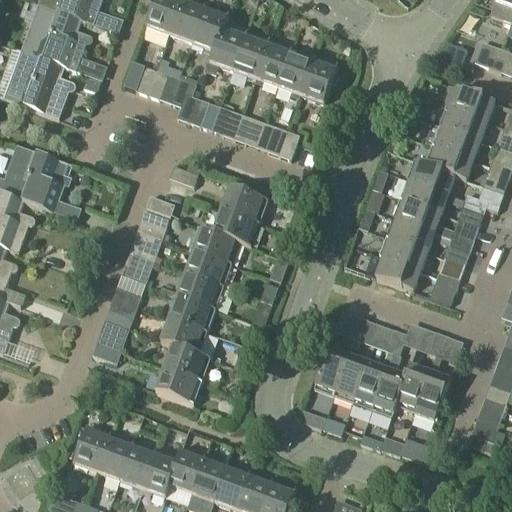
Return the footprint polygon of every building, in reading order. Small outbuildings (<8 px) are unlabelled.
[(43,0),(39,12),(82,28),(94,32),(99,34),(102,23),(98,22),(105,2),(100,0),(43,0)] [(170,42),(183,5),(170,0),(158,0),(147,34),(170,42)] [(511,0),(499,0),(491,24),(511,31),(511,28),(511,0)] [(192,51),(206,13),(183,5),(170,42),(192,51)] [(39,12),(22,59),(65,75),(77,79),(81,80),(85,70),(81,68),(88,49),(76,44),(82,28),(39,12)] [(225,32),(226,33),(230,22),(206,13),(192,51),(214,58),(216,59),(225,32)] [(247,40),(226,33),(225,32),(216,59),(214,58),(210,69),(209,69),(206,78),(215,81),(217,72),(233,78),(247,40)] [(256,86),(270,49),(247,40),(233,78),(256,86)] [(496,54),(481,48),(474,69),(500,79),(504,68),(493,63),(496,54)] [(277,93),(291,56),(270,49),(256,86),(277,93)] [(508,58),(496,54),(493,63),(504,68),(508,58)] [(65,75),(22,59),(12,56),(0,87),(0,103),(5,105),(5,106),(60,126),(71,96),(59,92),(65,75)] [(301,102),(315,65),(291,56),(277,93),(301,102)] [(463,62),(449,56),(445,66),(459,71),(463,62)] [(315,65),(301,102),(325,111),(332,91),(337,90),(340,81),(337,77),(338,73),(315,65)] [(148,102),(157,78),(144,73),(135,97),(148,102)] [(157,78),(148,102),(160,106),(169,82),(157,78)] [(495,108),(457,95),(446,91),(440,111),(450,115),(487,128),(495,108)] [(180,114),(176,125),(189,130),(198,105),(185,101),(180,114)] [(198,105),(189,130),(200,133),(209,109),(198,105)] [(481,147),(487,128),(450,115),(443,133),(481,147)] [(511,115),(501,141),(511,145),(511,144),(511,115)] [(234,146),(243,122),(230,117),(221,141),(234,146)] [(254,126),(243,122),(234,146),(245,150),(254,126)] [(288,138),(275,133),(266,158),(279,163),(288,138)] [(443,133),(436,153),(474,167),(481,147),(443,133)] [(288,138),(279,163),(290,167),(299,142),(288,138)] [(16,152),(0,197),(0,199),(24,208),(55,220),(65,193),(66,189),(55,185),(56,180),(61,168),(16,152)] [(467,187),(474,167),(436,153),(430,171),(429,172),(456,181),(455,183),(467,187)] [(429,172),(430,171),(417,166),(410,187),(449,201),(455,183),(456,181),(429,172)] [(503,172),(491,168),(487,180),(498,184),(503,172)] [(193,194),(198,181),(173,172),(169,185),(193,194)] [(511,175),(503,172),(498,184),(508,187),(511,175)] [(383,192),(384,177),(369,176),(368,191),(383,192)] [(442,220),(449,201),(410,187),(403,206),(442,220)] [(221,218),(259,232),(268,208),(229,193),(221,218)] [(24,208),(0,199),(0,251),(7,254),(18,258),(29,229),(18,225),(24,208)] [(469,202),(466,201),(461,214),(473,218),(478,205),(469,202)] [(145,215),(169,223),(174,211),(149,202),(145,215)] [(478,205),(473,218),(482,221),(485,215),(487,209),(478,205)] [(403,206),(396,225),(435,240),(449,245),(452,236),(438,231),(442,220),(403,206)] [(498,213),(487,209),(485,215),(496,219),(498,213)] [(165,235),(169,223),(145,215),(141,226),(165,235)] [(251,256),(259,232),(221,218),(213,238),(212,240),(239,250),(238,251),(251,256)] [(396,225),(390,244),(428,259),(435,240),(396,225)] [(213,238),(196,232),(195,233),(200,235),(196,245),(192,243),(188,256),(192,258),(231,272),(238,251),(239,250),(212,240),(213,238)] [(450,246),(450,247),(448,252),(458,256),(463,244),(452,240),(450,245),(450,246)] [(421,278),(428,259),(390,244),(383,264),(421,278)] [(473,248),(463,244),(458,256),(469,260),(473,248)] [(128,260),(153,269),(157,256),(133,247),(128,260)] [(1,272),(7,254),(0,251),(0,305),(20,313),(25,302),(5,295),(12,276),(1,272)] [(223,294),(231,272),(192,258),(184,280),(223,294)] [(149,280),(153,269),(128,260),(124,271),(149,280)] [(414,298),(421,278),(383,264),(376,284),(414,298)] [(449,282),(438,278),(434,291),(444,294),(449,282)] [(214,317),(223,294),(184,280),(175,303),(214,317)] [(459,286),(449,282),(444,294),(455,298),(459,286)] [(112,305),(136,314),(141,302),(116,293),(112,305)] [(206,340),(214,317),(175,303),(167,326),(206,340)] [(0,305),(0,359),(2,360),(3,361),(8,348),(14,330),(3,326),(9,310),(9,309),(1,306),(0,305)] [(136,314),(112,305),(108,317),(132,326),(136,314)] [(356,323),(352,333),(363,338),(367,327),(356,323)] [(198,361),(206,340),(167,326),(158,349),(170,354),(171,352),(198,362),(198,361)] [(352,333),(348,344),(359,348),(363,338),(352,333)] [(394,336),(390,347),(403,352),(408,341),(394,336)] [(124,347),(100,338),(95,351),(120,359),(124,347)] [(436,339),(432,350),(444,354),(448,344),(436,339)] [(390,347),(386,358),(399,363),(403,352),(390,347)] [(432,350),(428,360),(440,365),(444,354),(432,350)] [(116,370),(120,359),(95,351),(91,362),(116,370)] [(209,365),(198,361),(198,362),(171,352),(170,354),(162,375),(200,389),(209,365)] [(336,399),(349,361),(329,353),(315,391),(336,399)] [(355,406),(368,368),(349,361),(336,399),(355,406)] [(508,370),(498,366),(493,378),(503,382),(508,370)] [(374,413),(387,375),(368,368),(355,406),(374,413)] [(415,415),(428,378),(409,370),(405,381),(406,382),(396,408),(397,409),(415,415)] [(503,382),(511,385),(511,371),(508,370),(503,382)] [(192,412),(200,389),(162,375),(154,398),(192,412)] [(406,382),(405,381),(387,375),(374,413),(393,420),(397,409),(396,408),(406,382)] [(428,378),(415,415),(435,423),(449,385),(428,378)] [(490,421),(495,408),(484,404),(479,417),(490,421)] [(505,412),(495,408),(490,421),(500,424),(505,412)] [(475,430),(471,442),(485,447),(482,458),(496,463),(500,452),(491,449),(496,437),(475,430)] [(96,479),(110,440),(87,432),(73,471),(96,479)] [(119,487),(133,449),(110,440),(96,479),(119,487)] [(466,453),(482,458),(485,447),(471,442),(470,442),(466,453)] [(392,446),(388,459),(398,462),(403,450),(392,446)] [(141,496),(155,457),(133,449),(119,487),(141,496)] [(205,464),(180,455),(177,465),(178,465),(168,492),(170,492),(191,500),(205,464)] [(178,465),(177,465),(155,457),(141,496),(165,504),(170,492),(168,492),(178,465)] [(227,472),(205,464),(191,500),(214,509),(227,472)] [(223,511),(238,511),(250,480),(227,472),(214,509),(223,511)] [(250,480),(238,511),(263,511),(273,488),(250,480)] [(273,488),(263,511),(289,511),(295,497),(273,488)] [(63,511),(65,508),(43,501),(39,511),(63,511)]
